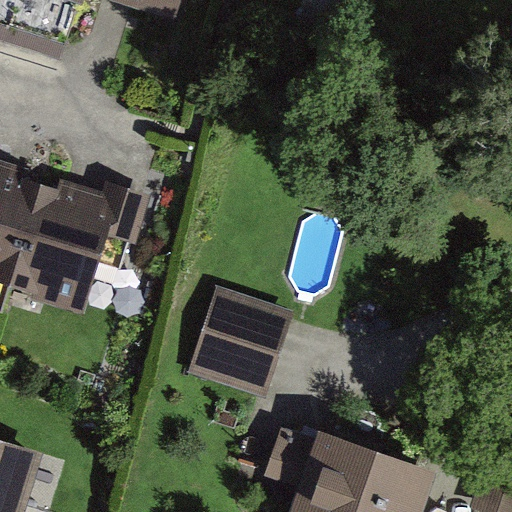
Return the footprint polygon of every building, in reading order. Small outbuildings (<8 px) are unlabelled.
[(155,0),(194,11),(197,0),(155,0)] [(131,210),(0,171),(0,287),(99,317),(131,210)] [(303,315),(221,294),(198,383),(279,404),(303,315)] [(439,511),(451,465),(347,439),(328,511),(439,511)] [(0,449),(0,511),(35,511),(50,465),(0,449)]
